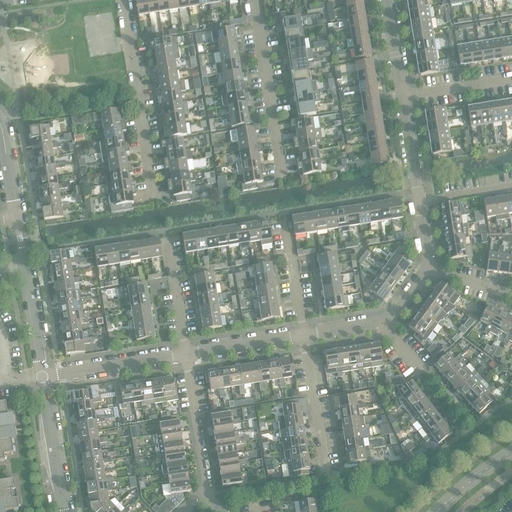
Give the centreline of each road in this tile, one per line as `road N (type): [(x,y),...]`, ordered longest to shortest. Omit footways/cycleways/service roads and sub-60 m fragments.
road 1 (residential): [(154,198),(121,0)]
road 2 (residential): [(282,176),(252,0)]
road 3 (residential): [(186,511),(206,494),(185,354)]
road 4 (residential): [(42,377),(15,218)]
road 5 (residential): [(42,377),(185,354)]
road 6 (residential): [(326,476),(305,337)]
road 7 (residential): [(64,511),(42,377)]
road 8 (residential): [(305,337),(283,212)]
road 9 (residential): [(185,354),(166,230)]
road 10 (residential): [(185,354),(305,337)]
